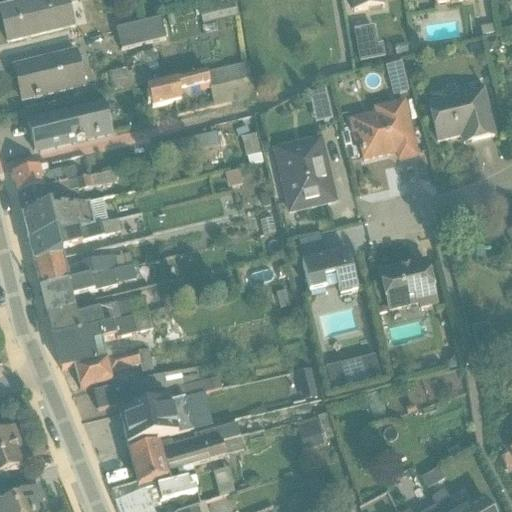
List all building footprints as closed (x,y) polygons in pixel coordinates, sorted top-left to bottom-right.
[(0,40),(2,48),(70,30),(62,0),(28,0),(0,7),(0,40)] [(345,0),(348,13),(380,7),(378,0),(345,0)] [(158,21),(112,32),(118,55),(164,44),(158,21)] [(16,106),(81,90),(72,52),(7,67),(16,106)] [(171,82),(174,94),(205,88),(202,75),(171,82)] [(176,103),(174,94),(171,82),(139,88),(143,109),(176,103)] [(458,146),(492,139),(481,91),(420,104),(429,146),(457,140),(458,146)] [(391,165),(414,161),(402,103),(369,109),(371,116),(347,120),(357,166),(390,159),(391,165)] [(28,156),(107,139),(99,105),(21,122),(28,156)] [(10,119),(0,121),(0,155),(19,150),(10,119)] [(216,142),(218,161),(241,158),(239,139),(216,142)] [(286,217),(334,207),(319,139),(271,150),(286,217)] [(5,175),(10,197),(48,188),(43,166),(5,175)] [(258,178),(241,179),(242,197),(258,196),(258,178)] [(15,216),(52,207),(48,188),(10,197),(15,216)] [(97,207),(98,231),(123,230),(122,216),(144,215),(143,205),(97,207)] [(15,216),(21,241),(58,233),(52,207),(15,216)] [(274,248),(286,247),(284,223),(272,224),(274,248)] [(511,226),(500,233),(511,255),(511,226)] [(26,265),(64,256),(58,233),(21,241),(26,265)] [(334,299),(355,294),(344,252),(295,264),(303,296),(332,289),(334,299)] [(26,265),(32,290),(70,281),(64,256),(26,265)] [(386,318),(431,306),(419,262),(374,273),(386,318)] [(39,317),(76,308),(70,281),(32,290),(39,317)] [(299,295),(287,299),(292,315),(304,311),(299,295)] [(39,317),(44,340),(82,331),(76,308),(39,317)] [(52,372),(90,364),(82,331),(44,340),(52,372)] [(489,348),(504,347),(502,331),(487,332),(489,348)] [(343,392),(394,387),(392,364),(341,369),(343,392)] [(71,393),(108,384),(104,366),(67,374),(71,393)] [(317,406),(334,400),(324,374),(307,380),(317,406)] [(91,412),(151,397),(147,382),(87,396),(91,412)] [(117,420),(125,453),(191,435),(184,403),(117,420)] [(341,419),(319,424),(325,450),(347,444),(341,419)] [(0,475),(24,466),(10,427),(0,430),(0,475)] [(511,469),(511,445),(502,452),(511,469)] [(126,458),(131,473),(174,461),(170,446),(126,458)] [(138,497),(178,485),(174,461),(131,473),(138,497)] [(0,511),(42,511),(34,489),(0,501),(0,511)] [(115,511),(144,511),(138,497),(113,505),(115,511)] [(486,511),(479,499),(457,511),(486,511)]
